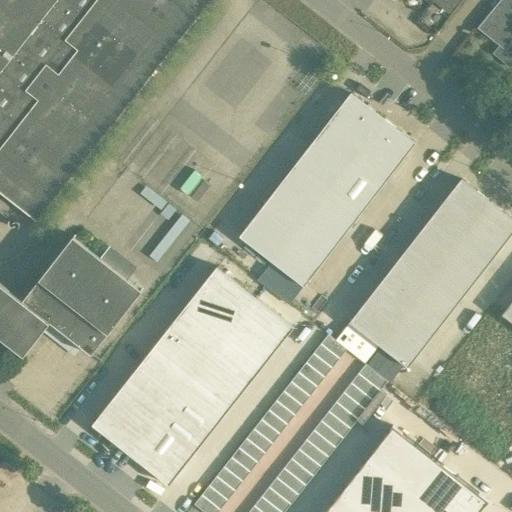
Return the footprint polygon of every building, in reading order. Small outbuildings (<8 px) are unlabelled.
[(0,0),(0,336),(24,355),(50,322),(91,354),(142,290),(74,236),(22,302),(0,284),(0,192),(36,221),(209,0),(0,0)] [(433,0),(449,12),(458,0),(433,0)] [(511,0),(499,0),(477,28),(505,51),(511,42),(511,0)] [(240,236),(272,261),(304,285),(415,142),(351,93),(240,236)] [(457,303),(511,232),(511,217),(462,179),(389,271),(350,322),(407,366),(457,303)] [(190,220),(183,215),(149,256),(157,262),(190,220)] [(218,265),(93,423),(170,484),(295,326),(218,265)] [(511,300),(502,314),(511,321),(511,300)] [(320,343),(339,358),(347,349),(328,334),(320,343)] [(339,358),(320,343),(313,353),(332,368),(339,358)] [(404,364),(381,346),(367,365),(388,381),(389,382),(404,364)] [(332,368),(313,353),(305,362),(324,377),(332,368)] [(305,362),(298,372),(317,386),(324,377),(305,362)] [(358,373),(380,390),(388,381),(366,363),(358,373)] [(298,372),(291,381),(309,396),(317,386),(298,372)] [(380,390),(358,373),(351,382),(372,400),(380,390)] [(291,381),(283,390),(302,405),(309,396),(291,381)] [(351,382),(343,392),(365,409),(372,400),(351,382)] [(283,390),(276,400),(294,415),(302,405),(283,390)] [(343,392),(336,401),(358,419),(365,409),(343,392)] [(276,400),(268,409),(287,424),(294,415),(276,400)] [(358,419),(336,401),(328,411),(350,428),(358,419)] [(287,424),(268,409),(261,419),(280,433),(287,424)] [(350,428),(328,411),(321,420),(343,437),(350,428)] [(280,433),(261,419),(253,428),(272,443),(280,433)] [(343,437),(321,420),(313,430),(335,447),(343,437)] [(393,425),(323,511),(479,511),(488,500),(393,425)] [(272,443),(253,428),(246,437),(265,452),(272,443)] [(335,447),(313,430),(306,439),(328,456),(335,447)] [(265,452),(246,437),(238,447),(257,462),(265,452)] [(328,456),(306,439),(298,448),(320,466),(328,456)] [(257,462),(238,447),(231,456),(250,471),(257,462)] [(320,466),(298,448),(291,458),(313,475),(320,466)] [(250,471),(231,456),(224,466),(242,481),(250,471)] [(291,458),(283,467),(305,485),(313,475),(291,458)] [(224,466),(216,475),(235,490),(242,481),(224,466)] [(283,467),(276,477),(298,494),(305,485),(283,467)] [(235,490),(216,475),(209,484),(227,499),(235,490)] [(276,477),(269,486),(291,503),(298,494),(276,477)] [(209,484),(201,494),(220,509),(227,499),(209,484)] [(269,486),(261,495),(282,511),(283,511),(291,503),(269,486)] [(217,511),(220,509),(201,494),(194,504),(204,511),(217,511)] [(282,511),(261,495),(254,505),(262,511),(282,511)]
